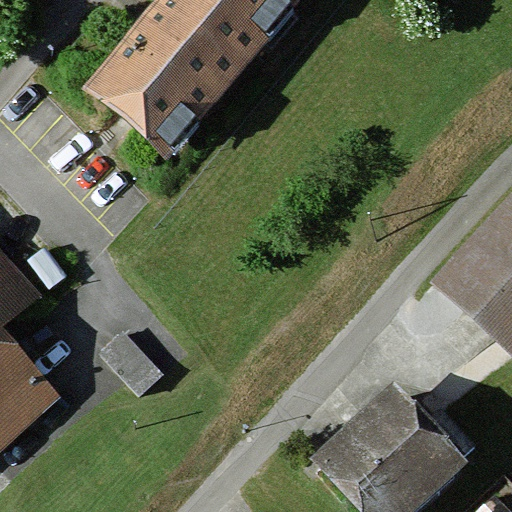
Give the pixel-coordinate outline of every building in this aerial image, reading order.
[(163,0),(99,81),(181,146),(297,0),(163,0)] [(511,209),(446,285),(511,342),(511,209)] [(0,271),(0,434),(53,387),(10,340),(38,314),(0,271)] [(122,333),(100,355),(139,395),(161,374),(122,333)] [(397,401),(323,469),(362,511),(410,511),(458,468),(397,401)]
